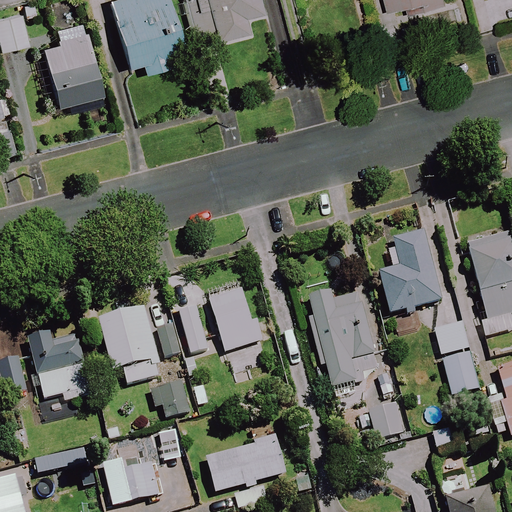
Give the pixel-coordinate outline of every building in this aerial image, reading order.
[(127,70),(137,67),(140,77),(171,67),(168,57),(183,52),(165,0),(112,0),(106,2),(127,70)] [(262,15),(258,0),(179,0),(192,50),(245,36),(241,21),(262,15)] [(452,3),(450,0),(387,0),(391,12),(418,5),(420,12),(452,3)] [(18,18),(0,22),(0,53),(25,47),(18,18)] [(54,35),(57,48),(41,52),(56,110),(98,99),(87,55),(80,29),(54,35)] [(0,111),(0,158),(12,156),(0,111)] [(398,270),(379,275),(389,317),(444,305),(429,238),(393,246),(398,270)] [(511,317),(511,247),(511,243),(466,255),(485,325),(479,326),(483,341),(511,333),(511,329),(509,319),(511,317)] [(210,316),(222,357),(261,346),(249,304),(210,316)] [(373,361),(359,308),(312,321),(326,374),(331,393),(378,381),(373,361)] [(112,377),(121,375),(125,389),(161,378),(157,364),(142,310),(96,323),(112,377)] [(212,366),(198,319),(178,325),(192,372),(212,366)] [(442,361),(469,355),(462,326),(435,332),(442,361)] [(184,369),(171,327),(154,332),(166,374),(184,369)] [(49,345),(47,337),(27,342),(42,405),(86,394),(72,339),(49,345)] [(469,355),(442,361),(451,402),(478,396),(469,355)] [(17,360),(0,364),(0,381),(5,400),(26,395),(17,360)] [(511,368),(496,373),(503,396),(485,402),(496,439),(509,435),(511,442),(511,441),(511,368)] [(151,390),(153,410),(162,410),(163,422),(188,420),(185,387),(151,390)] [(402,438),(397,411),(368,417),(374,444),(402,438)] [(457,450),(454,432),(431,435),(434,454),(457,450)] [(173,434),(157,437),(159,455),(176,452),(173,434)] [(273,439),(202,463),(214,498),(285,474),(273,439)] [(78,459),(46,469),(60,511),(92,502),(78,459)] [(149,466),(118,476),(128,507),(159,497),(149,466)] [(22,511),(14,481),(0,484),(0,511),(22,511)] [(263,488),(232,497),(236,511),(244,511),(268,505),(263,488)] [(441,511),(494,511),(491,491),(439,502),(441,511)]
